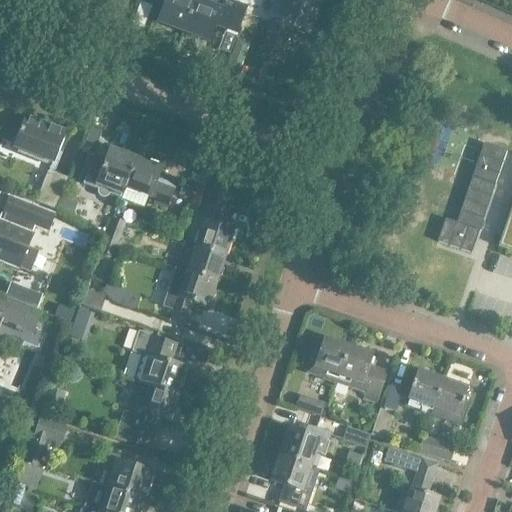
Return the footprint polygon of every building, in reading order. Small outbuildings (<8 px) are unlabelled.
[(146,0),(152,2),(156,4),(158,2),(163,4),(158,19),(184,29),(195,1),(194,0),(146,0)] [(194,0),(195,1),(184,29),(210,39),(215,24),(221,26),(221,28),(236,34),(246,8),(226,0),(194,0)] [(313,9),(289,0),(284,0),(275,24),(270,22),(258,54),(279,61),(288,36),(287,35),(289,29),(307,37),(312,24),(308,23),(313,9)] [(289,0),(313,9),(316,0),(289,0)] [(64,133),(25,117),(12,149),(52,164),(64,133)] [(89,130),(85,143),(96,146),(100,134),(89,130)] [(444,220),(436,243),(471,254),(506,152),(483,144),(455,224),(444,220)] [(82,186),(119,200),(124,188),(134,160),(108,150),(104,163),(92,158),(84,179),(82,186)] [(148,203),(165,209),(173,189),(162,185),(163,183),(157,179),(162,165),(150,161),(148,165),(134,160),(124,188),(150,198),(148,203)] [(47,173),(35,203),(55,211),(67,181),(47,173)] [(180,186),(177,196),(188,200),(191,190),(180,186)] [(194,189),(189,204),(197,207),(203,192),(194,189)] [(201,214),(206,216),(195,247),(224,257),(228,243),(233,244),(237,232),(218,226),(220,220),(222,220),(229,196),(209,189),(201,214)] [(29,237),(34,226),(47,232),(53,216),(8,198),(2,214),(4,215),(0,225),(0,262),(18,270),(19,268),(28,271),(35,253),(26,249),(31,238),(29,237)] [(511,203),(497,247),(511,252),(511,203)] [(125,224),(113,220),(105,242),(117,246),(125,224)] [(185,244),(176,270),(187,273),(215,283),(224,257),(195,247),(185,244)] [(176,270),(163,308),(169,310),(189,316),(193,305),(206,309),(215,283),(187,273),(176,270)] [(0,322),(32,334),(40,313),(0,296),(0,322)] [(59,307),(55,318),(70,324),(75,313),(59,307)] [(78,310),(72,325),(82,329),(89,325),(93,316),(94,313),(83,309),(81,312),(78,310)] [(133,381),(139,383),(177,396),(186,370),(175,366),(181,346),(138,332),(131,353),(142,356),(133,381)] [(335,383),(347,348),(323,339),(321,347),(316,345),(307,374),(335,383)] [(347,348),(335,383),(359,392),(362,384),(367,386),(363,399),(375,404),(385,374),(367,367),(371,356),(347,348)] [(431,411),(442,380),(416,371),(406,399),(421,404),(420,408),(431,411)] [(465,428),(472,405),(462,402),(467,388),(442,380),(431,411),(429,415),(465,428)] [(173,410),(177,396),(139,383),(129,415),(123,413),(115,438),(148,450),(158,419),(173,424),(177,411),(173,410)] [(49,391),(42,409),(57,415),(64,396),(49,391)] [(323,405),(300,397),(296,409),(319,417),(323,405)] [(370,436),(384,440),(393,414),(379,410),(370,436)] [(32,436),(27,450),(39,454),(43,440),(59,445),(65,428),(36,419),(31,436),(32,436)] [(341,440),(365,449),(369,436),(346,428),(341,440)] [(287,429),(278,455),(309,466),(313,453),(324,456),(328,443),(330,436),(320,433),(318,440),(287,429)] [(454,449),(422,439),(417,452),(449,462),(454,449)] [(35,468),(39,454),(27,450),(23,464),(35,468)] [(426,496),(436,465),(420,460),(420,461),(387,450),(383,463),(416,473),(410,491),(410,490),(402,511),(433,511),(438,499),(426,496)] [(106,453),(96,484),(108,488),(142,499),(151,474),(133,468),(134,463),(106,453)] [(309,466),(278,455),(270,482),(300,492),(309,466)] [(350,495),(354,483),(339,478),(335,490),(350,495)] [(100,511),(137,511),(142,499),(108,488),(100,511)] [(355,502),(352,510),(358,511),(360,511),(363,505),(355,502)] [(312,511),(342,511),(343,511),(316,503),(312,511)]
